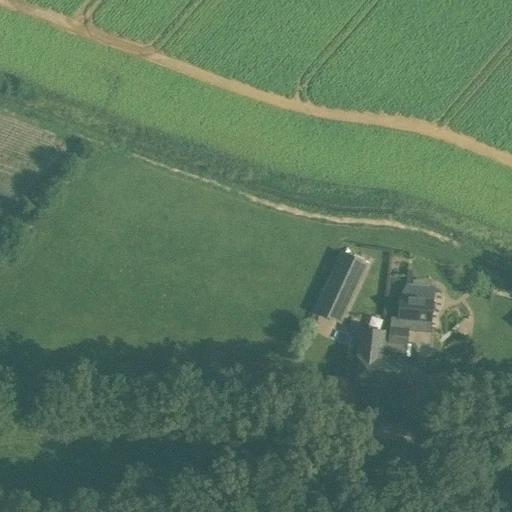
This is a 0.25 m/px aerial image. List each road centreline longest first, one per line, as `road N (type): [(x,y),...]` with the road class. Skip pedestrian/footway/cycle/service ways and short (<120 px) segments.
road 1 (unclassified): [(351,424),(0,505)]
road 2 (unclassified): [(0,405),(351,424)]
road 3 (unclassified): [(511,421),(351,424)]
